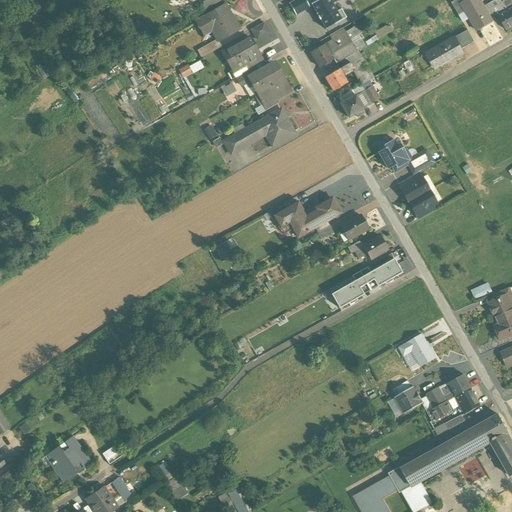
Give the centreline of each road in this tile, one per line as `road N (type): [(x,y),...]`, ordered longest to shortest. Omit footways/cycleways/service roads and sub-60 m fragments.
road 1 (residential): [(511,424),(343,133)]
road 2 (residential): [(343,133),(511,38)]
road 3 (residential): [(343,133),(265,0)]
